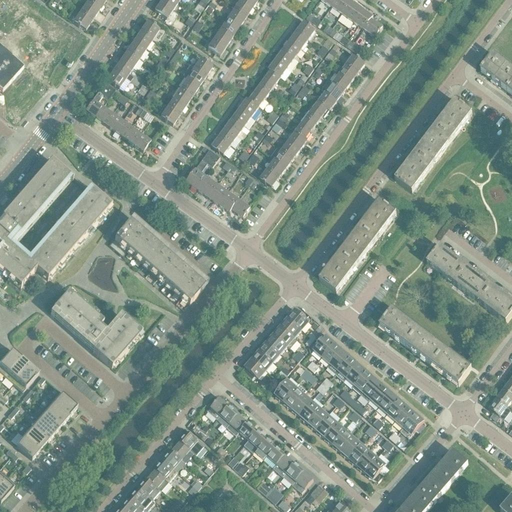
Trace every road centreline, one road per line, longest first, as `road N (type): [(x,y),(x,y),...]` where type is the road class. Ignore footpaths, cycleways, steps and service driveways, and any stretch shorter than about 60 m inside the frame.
road 1 (residential): [(417,25),(247,250)]
road 2 (residential): [(293,286),(453,76)]
road 3 (residential): [(125,395),(42,324),(20,349),(102,421)]
road 4 (residential): [(154,185),(278,0)]
road 5 (residential): [(463,414),(293,286)]
road 6 (residential): [(373,511),(218,376)]
road 7 (residential): [(99,511),(218,376)]
road 8 (residential): [(125,395),(218,286)]
road 9 (tertiary): [(56,114),(136,0)]
road 10 (residential): [(380,511),(463,414)]
road 11 (residential): [(154,185),(56,114)]
road 12 (residential): [(22,511),(102,421)]
